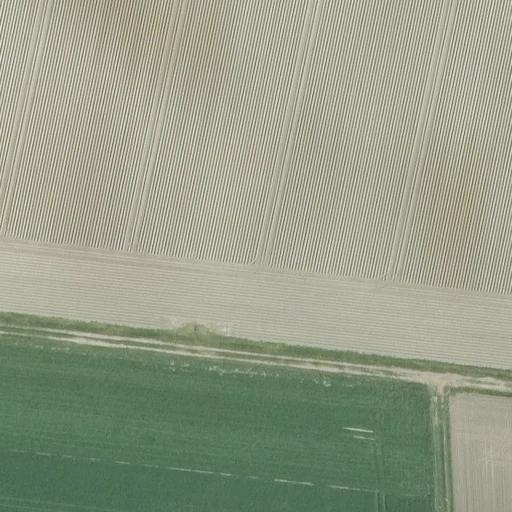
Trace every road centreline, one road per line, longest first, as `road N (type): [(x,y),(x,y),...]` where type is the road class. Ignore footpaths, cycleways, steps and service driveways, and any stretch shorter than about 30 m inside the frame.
road 1 (track): [(0,325),(511,385)]
road 2 (unknown): [(420,375),(441,511)]
